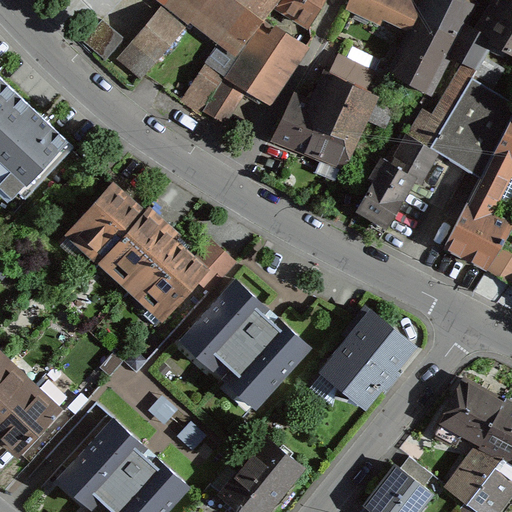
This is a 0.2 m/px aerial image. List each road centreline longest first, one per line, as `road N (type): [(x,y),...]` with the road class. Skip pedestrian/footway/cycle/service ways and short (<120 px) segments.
road 1 (unclassified): [(5,0),(147,131),(472,319)]
road 2 (residential): [(472,319),(312,511)]
